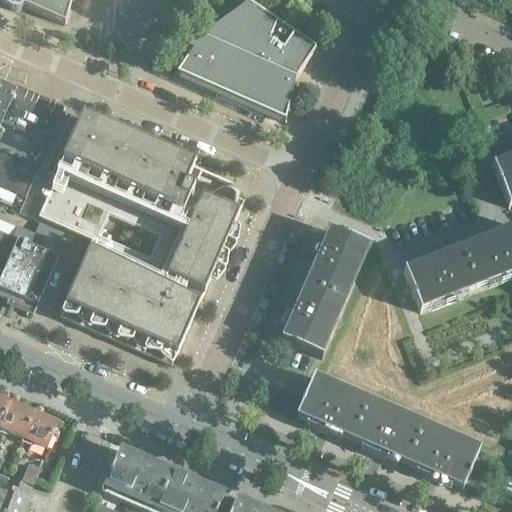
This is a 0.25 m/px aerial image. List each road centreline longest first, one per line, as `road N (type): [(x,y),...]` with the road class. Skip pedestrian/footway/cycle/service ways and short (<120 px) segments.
road 1 (residential): [(277,223),(312,238),(242,406),(477,511)]
road 2 (unclassified): [(298,173),(0,40)]
road 3 (residential): [(187,430),(277,223)]
road 4 (residential): [(397,263),(496,224),(471,161),(511,145)]
road 5 (secondary): [(363,511),(187,430)]
road 6 (residential): [(298,173),(376,0)]
road 7 (residential): [(511,53),(387,0)]
road 8 (residential): [(65,511),(109,397)]
